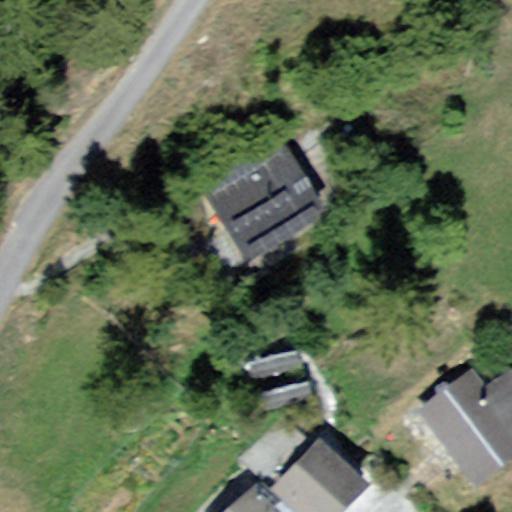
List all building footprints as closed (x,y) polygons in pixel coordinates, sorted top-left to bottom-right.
[(283,137),(204,188),(258,271),(337,219),(283,137)] [(323,348),(256,355),(261,413),(328,406),(323,348)] [(472,375),(422,413),(492,503),(511,487),(511,377),(488,396),(472,375)] [(374,511),(388,495),(322,442),(279,495),(300,511),(374,511)] [(278,511),(256,490),(234,511),(278,511)]
